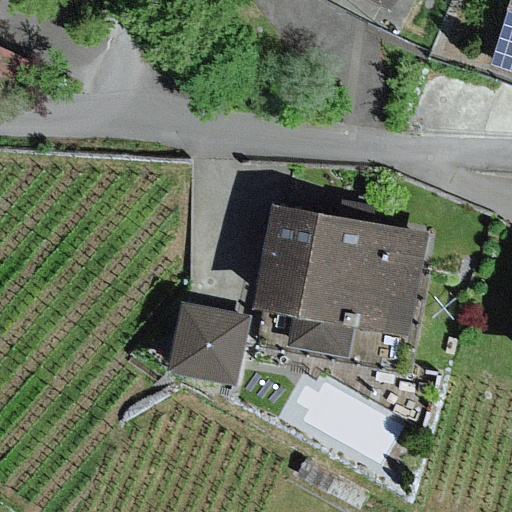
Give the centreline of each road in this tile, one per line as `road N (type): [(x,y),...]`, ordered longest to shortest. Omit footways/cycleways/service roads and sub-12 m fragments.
road 1 (residential): [(0,123),(511,157)]
road 2 (track): [(132,127),(135,24),(127,0)]
